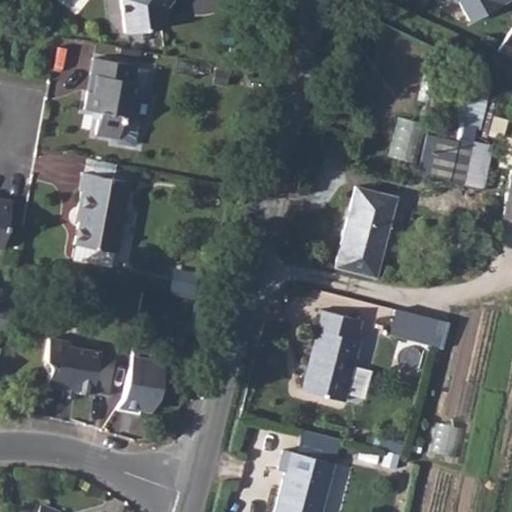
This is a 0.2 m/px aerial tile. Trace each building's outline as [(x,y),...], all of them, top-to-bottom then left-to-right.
[(174,0),(119,0),(119,1),(123,36),(167,32),(166,12),(174,0)] [(507,0),(459,0),(470,20),(507,0)] [(133,82),(136,64),(96,58),(93,76),(97,76),(94,94),(91,93),(87,112),(101,114),(97,136),(118,140),(117,144),(134,147),(138,122),(148,124),(152,100),(137,98),(139,83),(133,82)] [(418,160),(422,120),(397,118),(393,158),(418,160)] [(427,176),(484,189),(494,146),(474,141),(476,131),(461,128),(458,142),(427,135),(420,164),(429,166),(427,176)] [(511,151),(500,224),(511,226),(511,151)] [(121,245),(133,173),(84,164),(81,182),(84,182),(80,203),(85,204),(80,239),(121,245)] [(376,280),(397,198),(355,187),(334,269),(376,280)] [(0,250),(7,252),(15,202),(0,199),(0,250)] [(353,344),(359,321),(320,312),(316,330),(320,331),(305,392),(341,401),(351,360),(353,361),(357,345),(353,344)] [(398,313),(391,336),(439,349),(445,325),(398,313)] [(77,348),(73,341),(51,336),(47,358),(52,366),(47,392),(93,402),(96,396),(114,400),(120,361),(104,358),(104,353),(77,348)] [(153,347),(135,345),(128,397),(118,413),(144,417),(145,412),(155,413),(162,400),(166,364),(151,362),(153,347)] [(318,511),(337,439),(303,430),(298,453),(282,449),(276,469),(284,471),(273,511),(318,511)]
